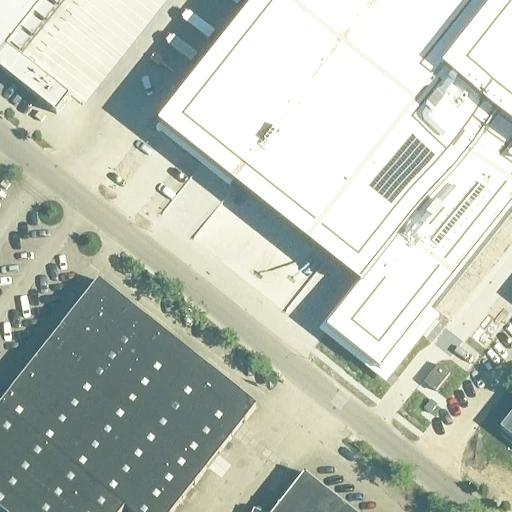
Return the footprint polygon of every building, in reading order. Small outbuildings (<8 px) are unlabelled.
[(41,0),(0,0),(0,69),(33,95),(32,96),(48,108),(48,107),(56,114),(67,100),(5,50),(43,1),(41,0)] [(511,0),(261,0),(159,128),(361,289),(328,331),(381,373),(511,209),(511,0)] [(28,226),(0,260),(0,346),(70,259),(28,226)] [(128,511),(171,511),(256,407),(98,281),(0,404),(0,511),(121,511),(124,509),(128,511)] [(437,365),(423,383),(434,392),(448,374),(437,365)] [(511,413),(499,430),(511,439),(511,413)] [(350,511),(336,501),(337,500),(335,498),(334,499),(304,475),(305,474),(303,473),(301,475),(302,476),(279,505),(278,505),(277,507),(278,508),(274,511),(256,511),(254,511),(253,511),(350,511)]
